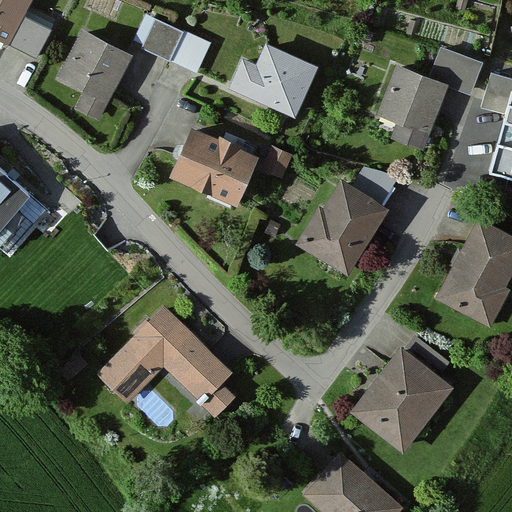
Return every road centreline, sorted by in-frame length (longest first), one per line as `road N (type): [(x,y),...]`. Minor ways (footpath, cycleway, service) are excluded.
road 1 (residential): [(0,95),(80,153),(238,315),(317,379),(443,199)]
road 2 (unknown): [(176,72),(103,175)]
